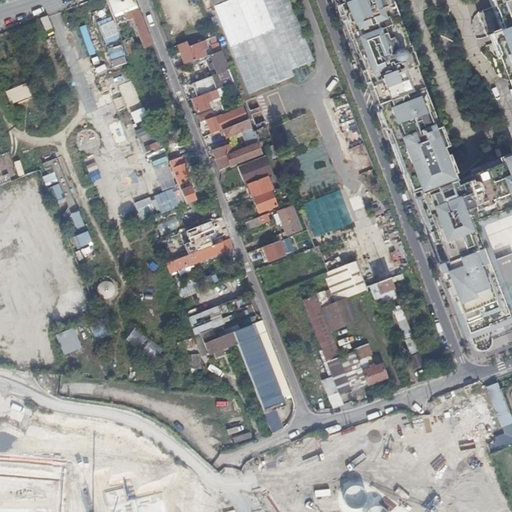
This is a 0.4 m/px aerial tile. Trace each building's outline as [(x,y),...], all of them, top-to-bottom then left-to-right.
[(134,0),(105,0),(112,17),(120,14),(123,20),(140,14),(134,0)] [(226,0),(213,5),(248,94),(293,76),(291,70),(314,61),(288,0),(226,0)] [(338,0),(415,199),(420,212),(426,227),(432,241),(437,254),(442,267),(445,277),(458,311),(463,322),(467,333),(471,343),(472,347),(473,348),(474,350),(476,351),(480,352),(485,351),(492,348),(489,339),(493,337),(490,327),(501,323),(497,313),(504,310),(492,279),(485,282),(479,266),(486,263),(469,219),(503,206),(501,200),(511,196),(511,153),(511,154),(497,159),(499,165),(454,182),(441,149),(445,148),(437,129),(434,130),(383,0),(338,0)] [(511,0),(509,0),(496,5),(476,13),(485,37),(489,35),(499,59),(502,57),(507,68),(511,82),(511,0)] [(120,14),(112,17),(115,24),(123,20),(120,14)] [(123,20),(115,24),(118,32),(134,25),(142,45),(139,46),(141,50),(152,45),(140,14),(123,20)] [(47,16),(41,18),(45,31),(52,28),(47,16)] [(210,54),(221,50),(215,36),(201,42),(187,47),(186,42),(178,45),(184,64),(188,62),(203,57),(210,54)] [(121,41),(127,55),(136,51),(131,37),(121,41)] [(227,86),(233,83),(231,77),(230,73),(228,69),(221,50),(210,54),(203,57),(204,59),(211,57),(211,58),(218,76),(220,82),(213,84),(215,90),(216,90),(227,86)] [(203,57),(188,62),(189,66),(211,58),(211,57),(204,59),(203,57)] [(190,95),(191,99),(192,99),(196,97),(215,90),(213,84),(220,82),(218,76),(211,78),(212,80),(191,86),(194,93),(190,95)] [(196,97),(192,99),(197,112),(215,106),(213,103),(220,100),(216,90),(215,90),(196,97)] [(327,97),(342,136),(347,134),(333,95),(327,97)] [(214,117),(206,120),(211,134),(213,133),(222,130),(247,119),(242,106),(217,116),(214,117)] [(197,116),(200,122),(206,120),(214,117),(217,116),(215,112),(212,113),(211,110),(197,116)] [(241,149),(257,142),(259,141),(252,127),(251,128),(247,119),(222,130),(225,138),(235,134),(241,149)] [(211,134),(203,137),(205,143),(215,139),(213,133),(211,134)] [(211,150),(215,159),(236,151),(233,142),(211,150)] [(236,151),(215,159),(219,170),(261,153),(257,142),(241,149),(236,151)] [(268,148),(272,157),(277,155),(274,146),(268,148)] [(238,165),(245,185),(246,184),(265,177),(273,174),(266,155),(238,165)] [(181,158),(169,162),(186,205),(195,201),(190,187),(186,177),(188,176),(181,158)] [(53,174),(42,178),(46,187),(57,183),(53,174)] [(246,184),(252,198),(271,190),(265,177),(246,184)] [(58,185),(51,188),(56,202),(63,200),(58,185)] [(271,190),(252,198),(258,213),(276,206),(271,195),(280,191),(278,188),(271,190)] [(492,348),(495,353),(511,346),(511,196),(501,200),(503,206),(469,219),(486,263),(479,266),(485,282),(492,279),(504,310),(497,313),(501,323),(490,327),(493,337),(489,339),(492,348)] [(277,212),(277,213),(281,222),(286,236),(301,230),(291,206),(277,212)] [(77,213),(70,216),(76,230),(83,227),(77,213)] [(257,217),(245,222),(247,229),(259,224),(257,217)] [(87,233),(74,237),(79,249),(91,244),(87,233)] [(226,240),(166,264),(169,273),(230,250),(226,240)] [(262,247),(268,262),(278,258),(272,243),(262,247)] [(91,246),(82,249),(84,255),(93,251),(91,246)] [(326,273),(324,274),(329,290),(335,303),(348,298),(366,291),(365,288),(355,262),(341,267),(326,273)] [(368,286),(369,286),(373,297),(380,294),(384,304),(398,298),(394,288),(390,278),(375,283),(368,286)] [(100,284),(98,287),(97,289),(97,292),(98,295),(100,297),(102,299),(105,300),(108,299),(110,298),(113,296),(114,294),(115,291),(114,288),(113,285),(110,283),(108,282),(105,282),(102,283),(100,284)] [(335,303),(329,290),(316,295),(321,308),(335,303)] [(321,308),(316,295),(301,300),(338,396),(353,391),(340,357),(331,333),(321,308)] [(348,298),(335,303),(344,327),(356,322),(348,298)] [(344,327),(335,303),(321,308),(331,333),(344,327)] [(411,333),(401,306),(392,309),(403,336),(411,333)] [(261,408),(280,401),(251,325),(232,332),(236,343),(261,408)] [(136,326),(126,340),(155,361),(165,347),(136,326)] [(56,335),(64,356),(83,349),(74,328),(56,335)] [(236,343),(232,332),(215,339),(211,329),(199,334),(207,354),(212,352),(215,357),(223,354),(221,349),(236,343)] [(207,354),(199,334),(194,336),(197,344),(203,356),(207,354)] [(197,344),(194,336),(177,343),(186,368),(204,368),(199,354),(188,355),(187,348),(197,344)] [(411,355),(418,352),(413,338),(405,341),(411,355)] [(368,343),(353,349),(354,352),(367,385),(386,378),(381,364),(374,367),(369,355),(372,354),(368,343)] [(354,352),(340,357),(353,391),(367,385),(354,352)] [(415,369),(424,366),(419,354),(411,357),(415,369)] [(487,387),(501,426),(502,425),(511,422),(497,383),(492,385),(487,387)] [(468,397),(483,434),(489,432),(496,429),(481,392),(468,397)] [(511,442),(511,422),(502,425),(506,434),(491,440),(489,432),(483,434),(489,452),(511,442)] [(308,445),(310,464),(325,462),(323,443),(308,445)] [(443,449),(459,480),(470,475),(454,444),(443,449)] [(271,511),(310,511),(307,489),(269,493),(271,511)] [(511,511),(505,494),(491,499),(496,511),(511,511)]
